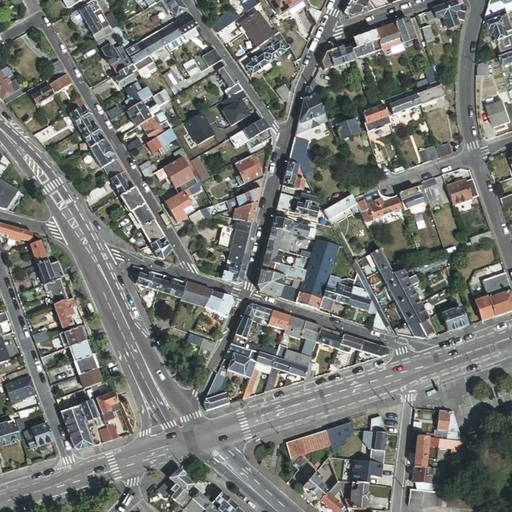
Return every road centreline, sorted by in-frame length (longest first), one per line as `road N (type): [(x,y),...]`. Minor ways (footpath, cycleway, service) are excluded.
road 1 (residential): [(39,18),(195,278)]
road 2 (residential): [(74,477),(0,271)]
road 3 (tertiary): [(411,371),(209,435)]
road 4 (residential): [(442,361),(244,295)]
road 5 (residential): [(283,141),(184,0)]
road 6 (residential): [(244,295),(283,141)]
road 7 (residential): [(480,0),(464,92),(477,156)]
road 8 (tertiary): [(0,129),(86,246)]
road 9 (residential): [(411,371),(395,511)]
road 10 (residential): [(182,410),(244,295)]
road 11 (tertiary): [(128,334),(145,426),(138,456)]
road 12 (residential): [(318,39),(432,0)]
